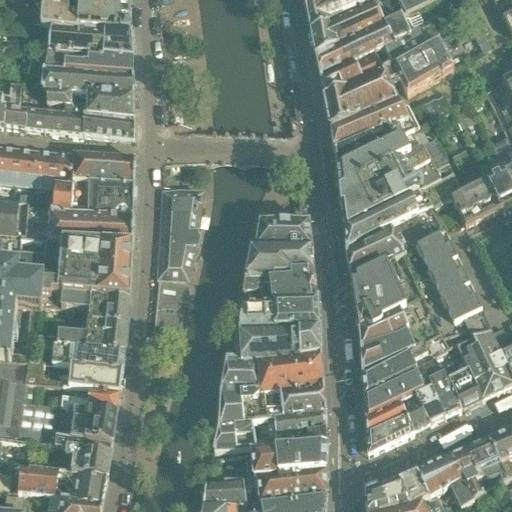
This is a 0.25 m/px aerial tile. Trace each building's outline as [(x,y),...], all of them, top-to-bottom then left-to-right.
[(35,0),(32,31),(51,33),(130,39),(130,40),(162,41),(161,8),(128,8),(80,3),(77,2),(52,0),(35,0)] [(81,1),(80,3),(128,8),(161,8),(160,0),(87,0),(87,1),(81,1)] [(277,6),(280,23),(307,16),(307,15),(340,0),(295,0),(285,4),(277,6)] [(367,0),(340,0),(307,15),(307,16),(280,23),(284,52),(312,42),(312,40),(311,40),(311,39),(381,8),(379,4),(371,8),(367,0)] [(392,0),(393,2),(402,22),(417,15),(438,5),(435,0),(392,0)] [(284,52),(288,76),(317,68),(316,62),(402,22),(393,2),(381,8),(311,39),(311,40),(312,40),(312,42),(284,52)] [(288,76),(292,98),(321,86),(321,84),(374,59),(384,54),(425,32),(417,15),(402,22),(316,62),(317,68),(288,76)] [(511,17),(503,23),(511,42),(511,17)] [(482,57),(482,59),(491,54),(490,53),(486,46),(487,46),(486,45),(482,36),(481,35),(477,26),(470,30),(483,57),(482,57)] [(292,98),(295,114),(325,103),(393,71),(438,46),(430,29),(425,32),(384,54),(389,65),(381,69),(378,63),(376,63),(374,59),(321,84),(321,86),(292,98)] [(130,39),(51,33),(48,58),(47,58),(48,58),(133,67),(133,68),(164,69),(163,41),(162,41),(130,40),(130,39)] [(325,103),(295,114),(289,116),(293,142),(330,130),(331,131),(333,131),(333,133),(395,105),(391,96),(387,88),(399,83),(407,101),(430,88),(454,75),(438,46),(393,71),(325,103)] [(44,76),(133,84),(132,85),(132,86),(165,85),(164,69),(133,68),(133,67),(48,58),(47,58),(45,75),(44,75),(44,76)] [(0,87),(15,88),(16,74),(0,73),(0,87)] [(165,85),(132,86),(132,85),(133,84),(44,76),(43,95),(49,96),(72,98),(87,100),(133,103),(133,104),(166,103),(165,85)] [(511,79),(503,85),(511,103),(511,79)] [(5,133),(24,135),(26,119),(18,118),(20,92),(10,91),(9,101),(2,101),(1,115),(5,115),(5,133)] [(135,127),(134,118),(166,117),(166,103),(133,104),(133,103),(87,100),(87,110),(71,108),(72,98),(49,96),(48,109),(49,110),(59,111),(59,118),(61,118),(66,121),(84,123),(135,127)] [(444,100),(436,104),(444,119),(453,115),(444,100)] [(444,119),(436,104),(436,103),(434,103),(424,109),(434,125),(444,119)] [(334,157),(381,136),(389,150),(414,138),(408,125),(397,104),(395,105),(333,133),(333,131),(331,131),(331,133),(331,134),(331,135),(332,135),(331,135),(331,137),(332,137),(332,140),(332,141),(333,151),(333,152),(334,152),(334,155),(334,157)] [(61,139),(83,141),(84,123),(66,121),(61,118),(59,118),(59,111),(49,110),(48,119),(50,119),(54,121),(62,122),(61,139)] [(454,123),(460,135),(477,126),(471,114),(454,123)] [(24,135),(44,137),(46,119),(26,117),(26,119),(24,135)] [(84,123),(83,141),(125,145),(132,146),(132,147),(135,147),(135,131),(167,131),(166,117),(134,118),(135,127),(84,123)] [(44,137),(61,139),(62,122),(54,121),(50,119),(48,119),(46,119),(44,137)] [(345,236),(345,237),(422,194),(424,193),(424,192),(440,183),(436,175),(448,168),(435,144),(428,148),(420,134),(414,138),(389,150),(337,177),(337,178),(335,180),(336,192),(339,192),(339,194),(338,194),(339,196),(341,214),(344,234),(344,235),(344,236),(345,236)] [(337,177),(389,150),(381,136),(334,157),(334,158),(335,158),(337,175),(336,175),(337,177)] [(498,166),(503,177),(511,195),(511,150),(507,141),(490,150),(498,166)] [(0,186),(13,188),(17,154),(0,152),(0,186)] [(13,188),(32,190),(36,156),(17,154),(13,188)] [(451,161),(455,168),(469,161),(465,154),(451,161)] [(32,190),(50,192),(51,186),(55,158),(36,156),(32,190)] [(50,192),(53,192),(54,186),(71,187),(73,160),(55,158),(51,186),(50,192)] [(166,167),(134,165),(104,162),(73,160),(71,187),(54,186),(53,192),(53,194),(54,194),(54,197),(52,217),(133,224),(143,224),(143,233),(156,234),(157,224),(160,224),(161,219),(162,196),(164,196),(164,189),(166,167)] [(480,175),(486,186),(500,215),(511,209),(511,195),(503,177),(498,166),(480,175)] [(296,179),(297,192),(306,191),(305,178),(296,179)] [(486,186),(468,194),(483,224),(500,215),(486,186)] [(347,257),(347,258),(434,213),(433,212),(431,213),(422,194),(345,237),(347,257)] [(483,224),(468,194),(451,203),(465,232),(483,224)] [(43,216),(52,217),(54,197),(45,196),(43,216)] [(162,196),(161,219),(201,222),(202,211),(204,199),(164,196),(162,196)] [(299,203),(299,211),(299,212),(308,211),(307,202),(299,203)] [(0,241),(25,244),(28,213),(28,212),(6,209),(0,209),(0,241)] [(299,212),(299,211),(294,211),(296,227),(306,227),(306,226),(309,226),(310,226),(309,211),(308,211),(299,212)] [(52,217),(43,216),(39,216),(39,214),(28,213),(25,244),(133,253),(133,224),(52,217)] [(351,286),(351,287),(419,254),(422,252),(423,253),(444,241),(448,239),(434,213),(347,258),(347,260),(348,264),(350,279),(350,284),(350,286),(351,286)] [(160,224),(159,244),(200,248),(200,246),(198,241),(201,222),(161,219),(160,224)] [(260,230),(257,255),(311,252),(309,229),(309,226),(306,226),(306,227),(296,227),(295,227),(292,227),(292,228),(278,229),(278,228),(275,229),(263,230),(263,229),(260,230)] [(157,302),(158,285),(157,284),(157,278),(132,275),(133,253),(25,244),(0,241),(0,364),(28,368),(41,369),(41,363),(40,358),(36,358),(37,350),(38,339),(40,314),(41,314),(41,311),(42,299),(130,307),(130,306),(130,300),(157,302)] [(452,257),(444,241),(423,253),(422,252),(419,254),(454,329),(480,317),(480,316),(477,310),(467,290),(464,283),(455,264),(452,257)] [(157,284),(158,285),(189,287),(200,248),(159,244),(157,278),(157,284)] [(245,289),(245,290),(290,286),(290,279),(314,277),(314,275),(313,269),(313,268),(312,261),(313,261),(313,260),(312,260),(311,253),(312,253),(312,252),(311,252),(257,255),(252,256),(245,289)] [(419,254),(351,287),(351,288),(353,302),(359,336),(366,333),(381,327),(422,308),(429,323),(439,345),(440,345),(447,358),(454,353),(457,358),(490,338),(488,333),(480,317),(454,329),(419,254)] [(245,290),(242,315),(271,313),(317,309),(317,307),(314,277),(290,279),(290,286),(245,290)] [(157,302),(154,326),(153,341),(153,342),(154,342),(177,345),(188,290),(189,287),(158,285),(157,302)] [(130,326),(130,323),(154,326),(157,302),(130,300),(130,306),(130,307),(42,299),(41,311),(88,316),(87,328),(82,328),(82,330),(127,334),(128,325),(130,326)] [(366,333),(359,336),(361,353),(361,354),(392,344),(429,323),(422,308),(381,327),(366,333)] [(271,313),(273,338),(319,335),(317,309),(271,313)] [(239,340),(239,341),(273,338),(271,313),(242,315),(239,340)] [(127,334),(127,338),(153,341),(154,326),(130,323),(130,326),(128,325),(127,334)] [(361,355),(361,356),(361,360),(361,361),(362,374),(362,375),(362,379),(362,380),(363,381),(434,348),(439,345),(429,323),(392,344),(361,354),(361,355)] [(125,359),(125,357),(145,360),(145,359),(152,359),(154,342),(153,342),(153,341),(127,338),(127,334),(82,330),(81,336),(86,337),(86,340),(59,337),(57,350),(125,359)] [(503,333),(496,336),(500,345),(505,343),(507,342),(503,333)] [(239,341),(242,367),(242,370),(257,368),(321,358),(319,335),(273,338),(239,341)] [(500,345),(496,336),(490,338),(495,347),(500,345)] [(490,338),(457,358),(462,368),(467,377),(447,388),(461,416),(482,406),(511,391),(511,384),(501,361),(495,347),(490,338)] [(38,339),(37,350),(51,351),(52,340),(38,339)] [(500,345),(495,347),(501,361),(511,384),(511,352),(510,348),(508,349),(505,343),(500,345)] [(363,381),(364,402),(419,374),(447,358),(440,345),(439,345),(434,348),(363,381)] [(71,372),(123,378),(123,377),(149,381),(152,359),(145,359),(145,360),(125,357),(125,359),(57,350),(54,350),(52,370),(71,372)] [(364,402),(366,425),(416,403),(432,396),(429,388),(444,380),(443,379),(462,368),(457,358),(454,353),(447,358),(419,374),(364,402)] [(258,384),(322,374),(321,358),(257,368),(258,384)] [(116,422),(61,415),(61,413),(33,410),(36,390),(26,390),(28,368),(0,364),(0,445),(1,445),(51,452),(111,459),(112,452),(113,441),(138,445),(141,425),(116,422)] [(221,401),(221,402),(260,399),(258,384),(257,368),(242,370),(242,367),(228,368),(221,401)] [(119,400),(119,399),(145,402),(149,381),(123,377),(123,378),(71,372),(69,384),(63,383),(62,384),(61,384),(60,385),(59,386),(59,387),(58,389),(45,387),(44,387),(43,386),(42,385),(42,384),(41,383),(41,382),(43,369),(41,369),(28,368),(26,390),(36,390),(68,394),(119,400)] [(275,399),(323,391),(322,374),(258,384),(260,399),(260,401),(275,399)] [(429,388),(432,396),(444,424),(461,416),(447,388),(444,380),(429,388)] [(282,427),(325,420),(323,391),(275,399),(277,418),(281,417),(282,427)] [(116,422),(141,425),(145,402),(119,399),(119,400),(68,394),(80,396),(79,405),(62,403),(61,413),(61,415),(116,422)] [(432,396),(416,403),(418,407),(429,431),(444,424),(432,396)] [(221,402),(220,424),(226,424),(226,422),(252,420),(254,432),(259,431),(282,427),(281,417),(277,418),(275,399),(260,401),(260,399),(221,402)] [(366,425),(367,441),(407,423),(403,415),(418,407),(416,403),(366,425)] [(403,415),(407,423),(414,439),(429,431),(418,407),(403,415)] [(214,458),(255,456),(255,454),(251,432),(254,432),(252,420),(226,422),(226,424),(220,424),(219,436),(214,458)] [(277,453),(277,452),(276,444),(326,435),(325,420),(282,427),(259,431),(262,453),(255,454),(255,456),(277,453)] [(407,423),(367,441),(368,461),(414,439),(407,423)] [(283,451),(284,457),(327,450),(326,435),(276,444),(277,452),(283,451)] [(511,462),(511,435),(487,446),(505,477),(508,483),(511,481),(511,472),(508,464),(511,462)] [(483,483),(484,486),(505,477),(487,446),(463,457),(476,478),(479,476),(483,483)] [(256,484),(326,477),(327,477),(327,450),(284,457),(246,460),(246,463),(253,463),(253,485),(256,484)] [(71,480),(107,485),(133,486),(135,468),(135,465),(110,463),(110,460),(111,460),(111,459),(51,452),(55,453),(67,455),(66,463),(74,464),(71,480)] [(483,483),(479,476),(476,478),(463,457),(450,463),(475,505),(485,499),(482,494),(478,496),(474,487),(483,483)] [(430,509),(437,506),(434,501),(449,492),(458,509),(459,511),(464,511),(475,505),(450,463),(416,477),(430,509)] [(20,483),(21,474),(22,465),(12,464),(10,482),(20,483)] [(20,483),(18,498),(49,502),(56,503),(59,478),(45,477),(21,474),(20,483)] [(260,509),(325,500),(326,477),(256,484),(257,492),(260,509)] [(416,477),(403,483),(410,505),(407,506),(408,511),(415,511),(421,509),(421,511),(424,511),(430,509),(416,477)] [(69,487),(77,498),(104,502),(107,485),(71,480),(66,479),(65,480),(63,481),(63,483),(64,485),(65,486),(69,487)] [(8,497),(18,498),(20,483),(10,482),(8,497)] [(366,498),(367,511),(408,511),(407,506),(410,505),(403,483),(399,485),(366,498)] [(205,491),(203,511),(243,511),(246,511),(244,498),(250,497),(249,493),(257,492),(256,484),(253,485),(223,486),(218,489),(205,491)] [(77,498),(76,506),(102,509),(103,508),(104,502),(77,498)] [(325,511),(325,500),(260,509),(260,510),(259,511),(325,511)] [(22,511),(23,503),(6,501),(5,511),(22,511)] [(128,511),(103,508),(102,509),(76,506),(61,504),(56,503),(49,502),(47,511),(128,511)]
